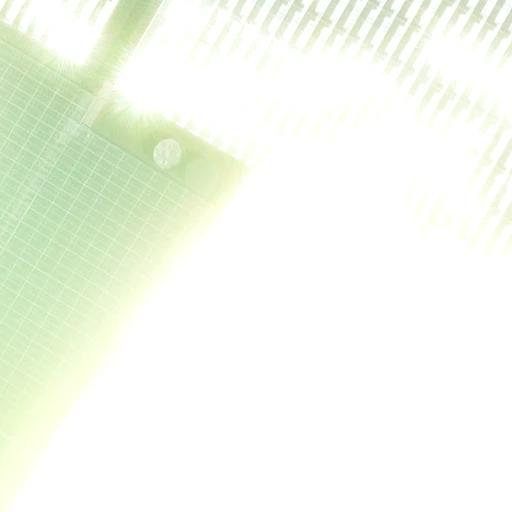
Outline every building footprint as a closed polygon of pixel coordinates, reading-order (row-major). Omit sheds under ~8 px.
[(0,0),(0,17),(82,65),(119,0),(0,0)] [(252,167),(52,511),(511,511),(511,0),(163,0),(114,87),(252,167)] [(0,511),(25,511),(213,207),(80,125),(96,97),(0,39),(0,511)] [(172,160),(180,146),(165,137),(156,152),(172,160)] [(200,156),(186,174),(206,190),(220,172),(200,156)]
